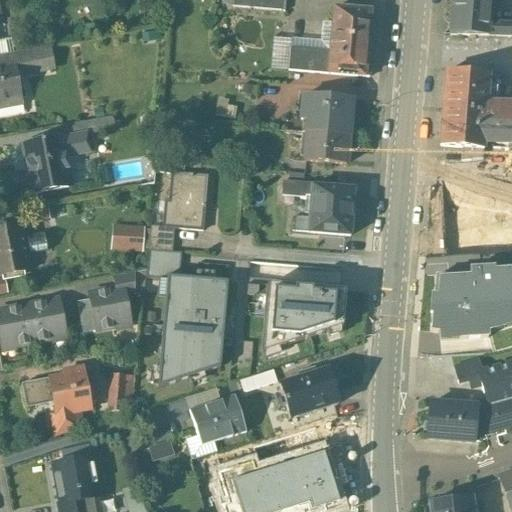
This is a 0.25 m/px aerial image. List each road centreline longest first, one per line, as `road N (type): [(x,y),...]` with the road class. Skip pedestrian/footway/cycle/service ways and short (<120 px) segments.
road 1 (secondary): [(416,0),(383,474)]
road 2 (residential): [(383,474),(511,453)]
